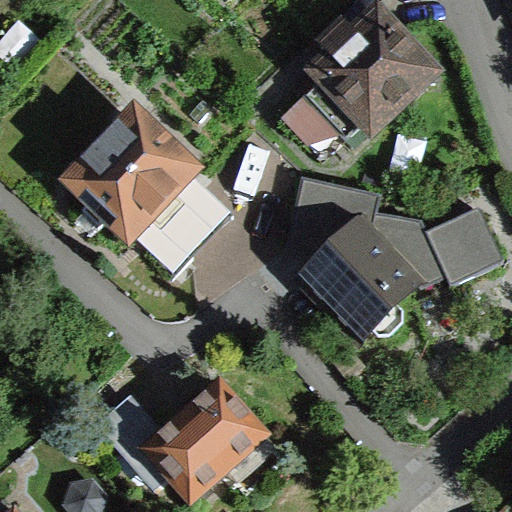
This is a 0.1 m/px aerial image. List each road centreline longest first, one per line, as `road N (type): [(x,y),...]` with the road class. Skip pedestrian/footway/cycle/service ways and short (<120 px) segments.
road 1 (residential): [(0,196),(145,334),(187,333),(256,302),(407,480)]
road 2 (residential): [(407,480),(511,392)]
